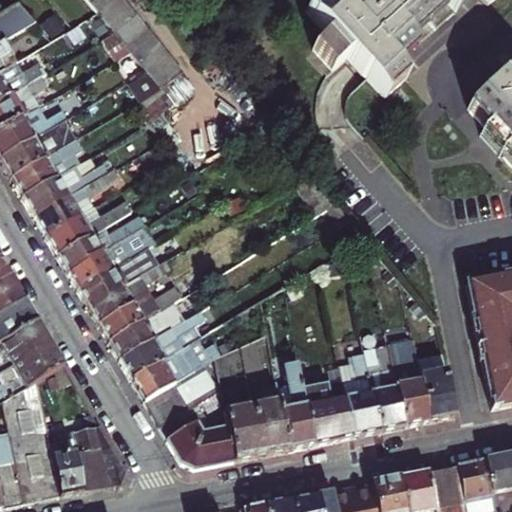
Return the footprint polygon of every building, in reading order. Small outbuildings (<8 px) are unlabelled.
[(82,0),(112,37),(128,57),(136,68),(143,76),(154,90),(168,80),(104,0),(82,0)] [(386,60),(406,41),(448,3),(451,0),(484,0),(493,9),(503,0),(369,0),(363,5),(357,5),(353,8),(353,15),(348,19),(331,0),(326,0),(308,17),(330,42),(315,55),(335,78),(351,64),(389,105),(409,86),(398,73),(386,60)] [(451,0),(448,3),(460,16),(478,0),(451,0)] [(0,45),(4,43),(35,26),(18,4),(4,13),(0,14),(0,73),(8,69),(17,63),(10,52),(0,56),(0,45)] [(112,37),(100,44),(114,66),(128,57),(112,37)] [(386,60),(398,73),(419,54),(406,41),(386,60)] [(0,45),(0,56),(10,52),(4,43),(0,45)] [(128,57),(114,66),(119,74),(116,75),(124,88),(143,76),(136,68),(128,57)] [(8,69),(0,73),(0,103),(41,79),(44,77),(40,71),(22,81),(20,76),(14,79),(8,69)] [(41,79),(0,103),(0,133),(39,110),(33,99),(47,90),(41,79)] [(491,138),(499,131),(511,145),(511,159),(506,165),(511,172),(511,80),(472,117),(491,138)] [(39,110),(0,133),(0,161),(46,134),(59,127),(66,122),(60,112),(45,121),(39,110)] [(491,138),(485,143),(506,165),(511,159),(511,145),(499,131),(491,138)] [(0,161),(0,164),(11,182),(73,145),(67,135),(52,144),(46,134),(0,161)] [(73,145),(11,182),(22,201),(58,179),(73,170),(68,160),(78,154),(73,145)] [(33,220),(45,240),(80,219),(75,209),(89,201),(118,184),(112,173),(85,189),(33,220)] [(22,201),(33,220),(85,189),(79,180),(63,189),(58,179),(22,201)] [(298,194),(313,219),(332,208),(317,183),(298,194)] [(75,209),(80,219),(95,210),(89,201),(75,209)] [(45,240),(57,259),(104,231),(131,215),(125,205),(100,219),(86,228),(80,219),(45,240)] [(328,214),(339,231),(350,224),(337,208),(328,214)] [(95,210),(80,219),(86,228),(100,219),(95,210)] [(104,231),(57,259),(61,266),(67,275),(143,230),(138,221),(108,238),(104,231)] [(339,231),(351,250),(364,242),(350,224),(339,231)] [(67,275),(77,292),(130,261),(126,255),(150,241),(143,230),(67,275)] [(343,255),(345,265),(368,259),(365,243),(364,242),(351,250),(343,255)] [(77,292),(87,309),(170,260),(179,255),(174,246),(134,270),(130,261),(77,292)] [(87,309),(98,327),(150,296),(144,286),(175,269),(170,260),(87,309)] [(0,289),(12,282),(0,261),(0,289)] [(511,407),(511,276),(471,285),(496,411),(511,407)] [(0,319),(26,304),(12,282),(0,289),(0,319)] [(283,291),(260,304),(264,324),(286,309),(283,291)] [(98,327),(108,344),(160,313),(150,296),(98,327)] [(0,347),(37,324),(26,304),(0,319),(0,347)] [(160,313),(108,344),(119,362),(183,324),(172,306),(160,313)] [(183,324),(119,362),(131,382),(199,341),(192,329),(200,325),(195,316),(183,324)] [(338,370),(341,386),(351,441),(379,435),(369,386),(357,323),(346,325),(350,345),(354,367),(344,369),(338,370)] [(0,364),(7,361),(12,370),(51,347),(37,324),(0,347),(0,364)] [(427,425),(417,376),(414,359),(409,333),(397,336),(399,348),(386,351),(402,430),(427,425)] [(144,404),(173,388),(214,363),(209,335),(199,341),(131,382),(144,404)] [(380,383),(369,386),(379,435),(402,430),(386,351),(385,344),(373,347),(380,383)] [(350,345),(340,347),(344,369),(354,367),(350,345)] [(0,406),(1,406),(36,386),(65,369),(51,347),(12,370),(16,378),(0,387),(0,386),(0,406)] [(414,359),(417,376),(444,371),(440,353),(414,359)] [(277,395),(279,403),(289,454),(313,449),(302,394),(300,381),(297,368),(283,371),(287,393),(277,395)] [(444,371),(417,376),(427,425),(453,420),(444,371)] [(217,376),(180,398),(190,414),(220,395),(217,376)] [(326,376),(300,381),(302,394),(329,388),(326,376)] [(1,406),(13,464),(23,508),(59,501),(47,440),(36,386),(1,406)] [(329,388),(302,394),(313,449),(351,441),(341,386),(329,388)] [(190,414),(180,398),(173,388),(144,404),(161,432),(185,417),(190,414)] [(224,414),(227,429),(234,465),(289,454),(279,403),(259,407),(257,393),(248,395),(251,409),(224,414)] [(185,417),(161,432),(181,465),(196,472),(234,465),(227,429),(202,435),(195,424),(191,426),(185,417)] [(47,440),(59,501),(118,489),(127,473),(98,425),(75,429),(74,425),(55,429),(57,438),(47,440)] [(511,511),(511,459),(504,461),(486,465),(493,501),(494,511),(511,511)] [(0,511),(4,511),(23,508),(13,464),(0,466),(0,511)] [(457,471),(463,501),(464,507),(493,501),(486,465),(457,471)] [(430,476),(435,507),(463,501),(457,471),(430,476)] [(436,511),(435,507),(430,476),(402,482),(408,511),(436,511)] [(408,511),(402,482),(373,488),(377,511),(408,511)] [(338,511),(377,511),(373,488),(335,495),(338,511)] [(292,504),(293,511),(338,511),(335,495),(292,504)]
